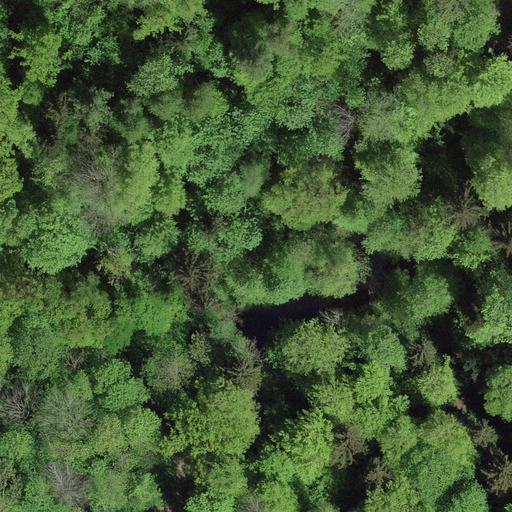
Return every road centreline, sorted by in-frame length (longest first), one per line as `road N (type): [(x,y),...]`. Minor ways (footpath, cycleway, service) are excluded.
road 1 (track): [(4,0),(19,85),(2,221),(20,280),(129,385),(181,448),(182,481),(168,511)]
road 2 (track): [(248,469),(449,406),(511,373)]
